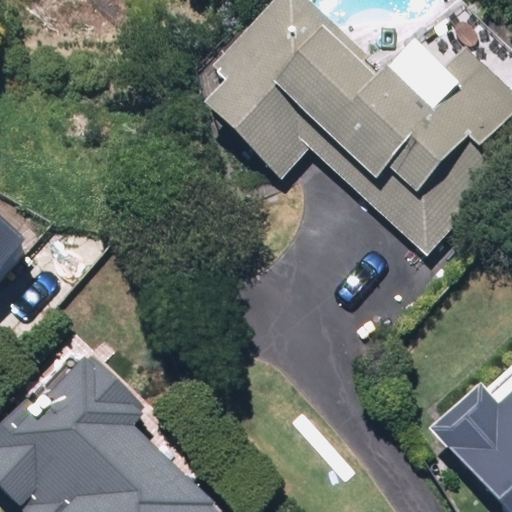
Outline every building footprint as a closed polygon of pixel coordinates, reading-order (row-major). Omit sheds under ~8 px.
[(279,1),(200,88),(216,102),(193,128),(267,195),(302,156),(423,264),(453,231),(419,201),(459,155),(471,166),(511,120),(511,107),(480,79),(501,56),(465,24),(433,61),(421,50),(370,107),(349,88),(361,75),(279,1)] [(0,297),(28,267),(0,241),(0,297)] [(69,359),(0,433),(0,511),(191,511),(127,452),(146,431),(69,359)] [(511,511),(511,404),(495,421),(475,400),(425,447),(485,511),(511,511)] [(261,407),(234,431),(273,473),(299,450),(261,407)]
